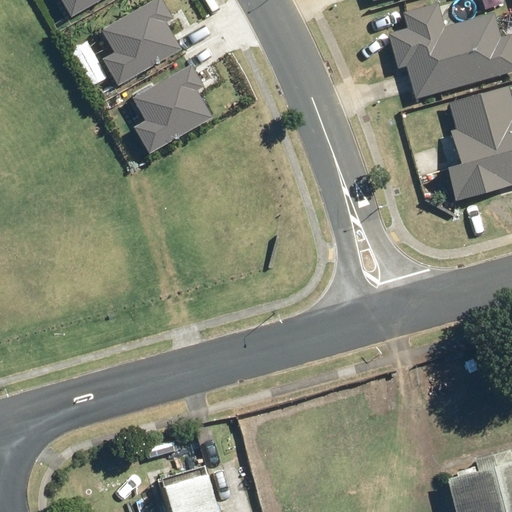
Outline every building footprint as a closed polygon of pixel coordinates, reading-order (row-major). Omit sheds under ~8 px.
[(64,0),(72,13),(94,0),(64,0)] [(113,52),(102,58),(117,83),(178,48),(162,19),(169,14),(161,0),(150,0),(100,29),(113,52)] [(402,69),(409,98),(511,72),(511,40),(510,34),(498,37),(492,13),(457,22),(452,3),(400,16),(403,30),(383,35),(393,72),(402,69)] [(146,118),(135,124),(150,149),(211,113),(194,84),(202,80),(191,61),(133,95),(146,118)] [(511,110),(506,87),(446,102),(454,132),(438,136),(442,152),(448,151),(452,167),(441,170),(450,205),(511,189),(511,110)] [(511,511),(511,456),(436,476),(445,511),(511,511)] [(219,511),(209,473),(157,488),(163,511),(219,511)]
